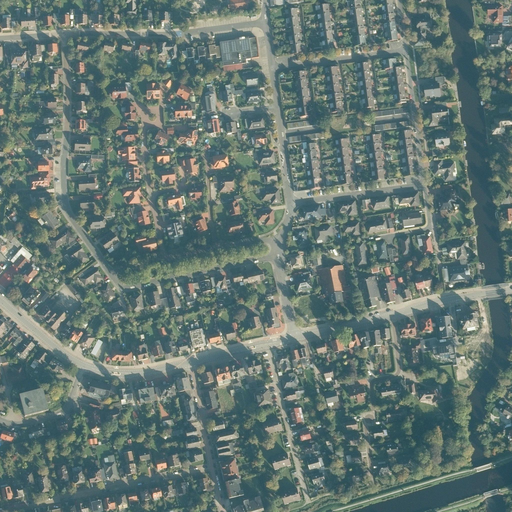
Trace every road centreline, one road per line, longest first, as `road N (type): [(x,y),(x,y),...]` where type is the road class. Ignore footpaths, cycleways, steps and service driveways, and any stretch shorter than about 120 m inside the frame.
road 1 (residential): [(64,34),(64,200),(110,273)]
road 2 (residential): [(0,511),(212,467)]
road 3 (residential): [(266,22),(184,33),(64,34)]
road 4 (residential): [(391,313),(399,375),(371,388),(373,485)]
road 5 (residential): [(110,273),(125,288),(278,256)]
road 6 (residential): [(266,343),(308,502)]
road 7 (residential): [(406,51),(272,69)]
road 8 (residential): [(406,51),(424,185)]
road 9 (residential): [(424,185),(290,202)]
road 10 (tertiary): [(511,289),(391,313)]
